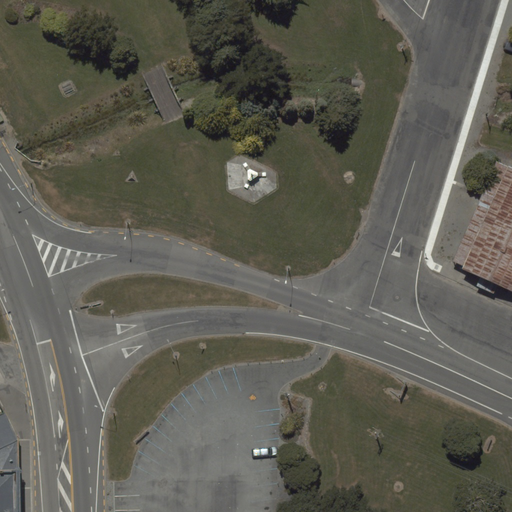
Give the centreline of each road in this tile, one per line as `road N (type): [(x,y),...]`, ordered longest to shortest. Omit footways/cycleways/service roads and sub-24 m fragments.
road 1 (residential): [(360,333),(456,31)]
road 2 (primary): [(334,323),(192,320),(122,339),(53,373)]
road 3 (primary): [(163,257),(282,291),(334,323)]
road 4 (primary): [(2,210),(68,236),(163,257)]
road 5 (primary): [(360,333),(511,399)]
road 6 (primary): [(53,373),(67,511)]
road 7 (primary): [(33,301),(122,264),(163,257)]
